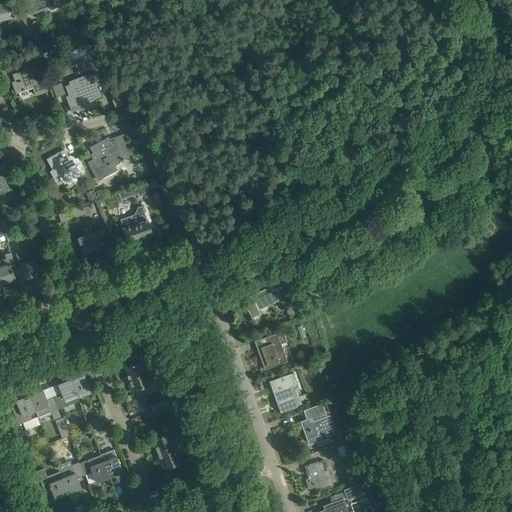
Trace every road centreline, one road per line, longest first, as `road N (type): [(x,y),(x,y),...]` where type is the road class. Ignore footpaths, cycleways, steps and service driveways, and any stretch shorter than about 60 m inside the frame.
road 1 (residential): [(188,255),(141,127),(128,116),(15,146)]
road 2 (residential): [(273,466),(202,275)]
road 3 (residential): [(149,505),(87,339)]
road 4 (residential): [(73,303),(15,146)]
road 5 (residential): [(87,339),(202,275)]
road 6 (residential): [(149,505),(273,466)]
road 7 (residential): [(73,303),(188,255)]
